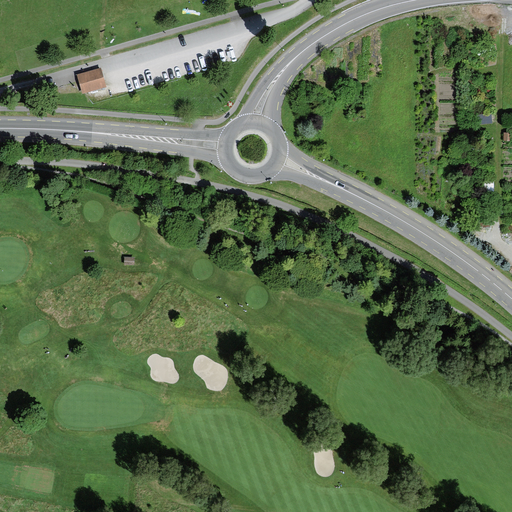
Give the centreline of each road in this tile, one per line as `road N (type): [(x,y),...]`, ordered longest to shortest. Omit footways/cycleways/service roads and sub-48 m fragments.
road 1 (unknown): [(28,162),(378,276),(455,309),(511,346)]
road 2 (secondary): [(76,131),(209,153),(230,164)]
road 3 (secondary): [(229,135),(76,131)]
road 4 (secondary): [(364,199),(476,270)]
